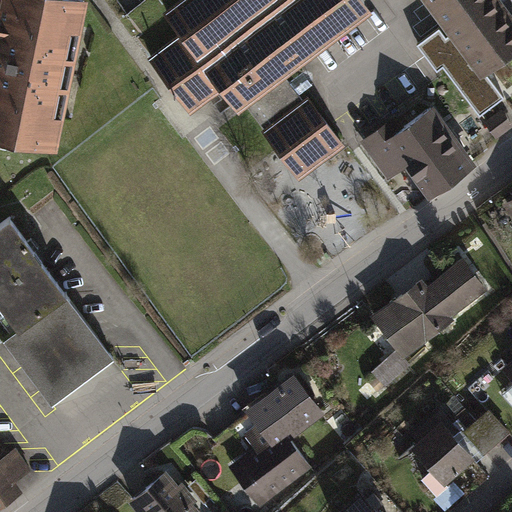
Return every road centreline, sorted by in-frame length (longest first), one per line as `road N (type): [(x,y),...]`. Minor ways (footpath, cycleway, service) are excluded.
road 1 (residential): [(98,0),(326,298)]
road 2 (residential): [(326,298),(43,511)]
road 3 (residential): [(511,162),(326,298)]
